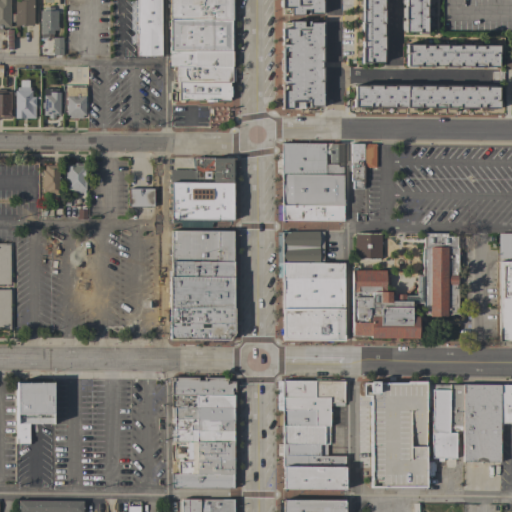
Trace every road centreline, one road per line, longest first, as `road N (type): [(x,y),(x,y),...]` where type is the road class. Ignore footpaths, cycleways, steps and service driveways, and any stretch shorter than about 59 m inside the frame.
road 1 (secondary): [(259,511),(256,0)]
road 2 (residential): [(331,129),(336,0),(393,75),(491,79)]
road 3 (residential): [(259,358),(0,356)]
road 4 (residential): [(254,135),(511,130)]
road 5 (residential): [(254,135),(0,140)]
road 6 (residential): [(259,358),(511,359)]
